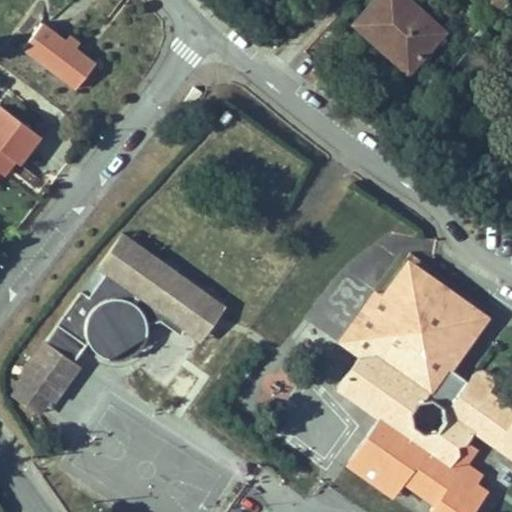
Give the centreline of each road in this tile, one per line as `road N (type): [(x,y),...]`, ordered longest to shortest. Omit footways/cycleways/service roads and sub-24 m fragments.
road 1 (tertiary): [(511,277),(466,247),(427,199),(350,151),(204,32)]
road 2 (residential): [(0,292),(204,32)]
